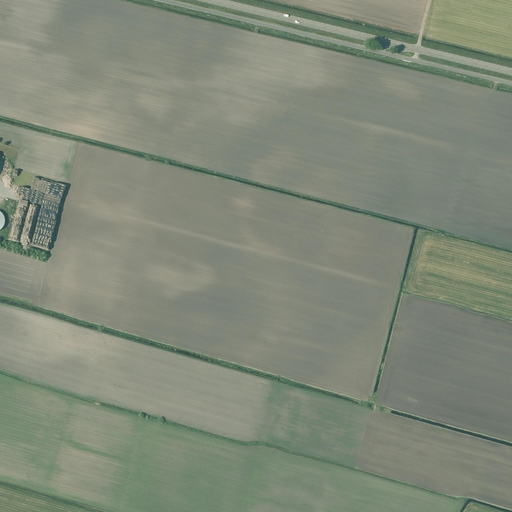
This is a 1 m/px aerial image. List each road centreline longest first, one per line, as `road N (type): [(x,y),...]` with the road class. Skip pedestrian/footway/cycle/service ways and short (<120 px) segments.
road 1 (unclassified): [(511,84),(160,0)]
road 2 (secondary): [(511,72),(209,0)]
